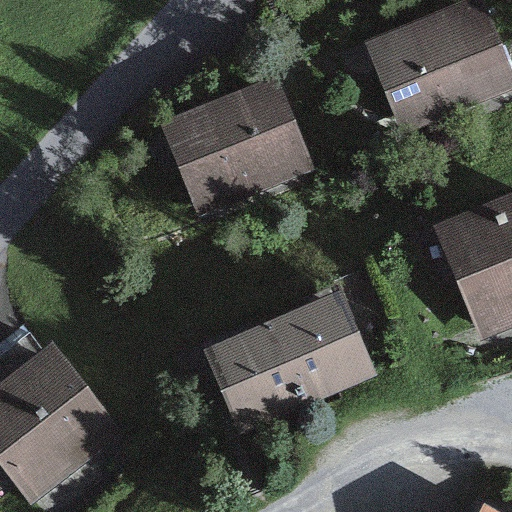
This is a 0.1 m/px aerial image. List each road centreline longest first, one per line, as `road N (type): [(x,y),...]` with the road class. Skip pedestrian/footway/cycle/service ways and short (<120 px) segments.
road 1 (unclassified): [(0,222),(204,0)]
road 2 (residential): [(511,453),(450,451),(396,464),(301,511)]
